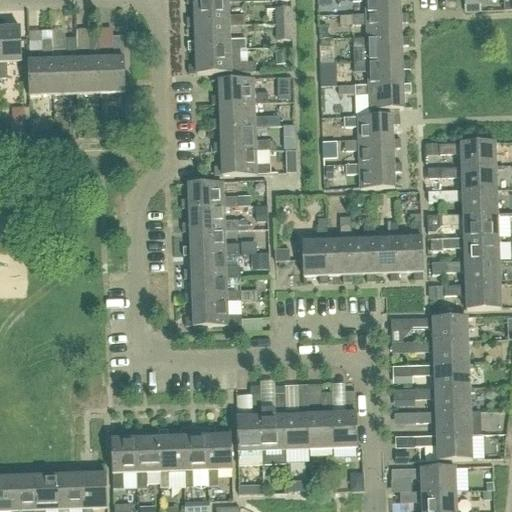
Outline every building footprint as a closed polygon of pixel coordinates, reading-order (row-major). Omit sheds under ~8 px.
[(401,17),(400,2),(408,2),(408,0),(352,0),(352,5),(366,4),(367,18),(401,17)] [(464,16),(479,15),(478,5),(468,1),(464,1),(464,16)] [(229,18),(229,5),(195,6),(195,7),(195,21),(187,21),(187,30),(196,30),(196,29),(230,28),(230,29),(246,28),(245,18),(229,18)] [(275,27),(291,26),(290,9),(275,10),(275,27)] [(353,28),(367,28),(367,41),(402,40),(401,26),(409,25),(409,16),(401,17),(367,18),(353,18),(353,28)] [(0,82),(7,82),(7,66),(22,65),(20,31),(5,32),(4,24),(0,23),(0,82)] [(291,43),(291,26),(275,27),(276,43),(291,43)] [(230,43),(230,29),(230,28),(196,29),(196,30),(196,44),(187,45),(188,54),(196,53),(230,52),(230,53),(246,52),(246,42),(230,43)] [(99,62),(101,97),(125,96),(124,62),(123,40),(112,40),(113,62),(100,63),(99,62)] [(410,48),(410,40),(402,40),(367,41),(353,41),(354,65),(368,64),(368,65),(402,64),(402,49),(410,48)] [(76,63),(77,63),(76,41),(65,42),(66,64),(53,64),(52,64),(53,98),(77,98),(76,63)] [(99,62),(100,63),(99,41),(89,41),(90,63),(77,63),(76,63),(77,98),(101,97),(99,62)] [(52,64),(53,64),(52,42),(42,43),(42,65),(28,65),(29,99),(53,98),(52,64)] [(231,66),(230,53),(230,52),(196,53),(197,68),(188,68),(188,77),(197,77),(197,78),(231,77),(231,76),(247,76),(247,65),(231,66)] [(403,88),(403,87),(403,72),(411,72),(410,63),(402,64),(368,65),(368,64),(354,65),(354,75),(369,75),(369,88),(369,89),(403,88)] [(212,100),(212,108),(220,108),(220,107),(255,106),(254,107),(269,107),(268,97),(254,97),(254,82),(219,83),(220,100),(212,100)] [(370,119),(370,113),(404,112),(404,96),(412,96),(411,86),(403,87),(403,88),(369,89),(369,88),(355,88),(356,120),(358,120),(358,119),(370,119)] [(255,120),(254,107),(255,106),(220,107),(220,108),(221,123),(213,123),(213,132),(221,132),(221,131),(255,130),(255,131),(269,131),(269,120),(255,120)] [(393,143),(393,142),(393,127),(401,127),(401,119),(392,119),(392,118),(370,119),(358,119),(358,120),(356,120),(344,120),(344,131),(358,131),(359,144),(393,143)] [(256,144),(255,131),(255,130),(221,131),(221,132),(221,147),(214,147),(214,156),(222,156),(256,154),(256,155),(270,154),(270,144),(256,144)] [(394,167),(394,166),(394,151),(401,151),(401,142),(393,142),(393,143),(359,144),(345,144),(345,155),(359,154),(360,167),(360,168),(394,167)] [(322,144),(323,161),(336,161),(335,143),(322,144)] [(462,171),(496,170),(495,146),(461,147),(439,148),(439,158),(462,157),(462,171)] [(438,158),(437,148),(426,149),(426,159),(438,158)] [(256,168),(256,155),(256,154),(222,156),(222,170),(214,170),(214,179),(222,179),(222,180),(257,178),(271,177),(270,167),(256,168)] [(360,168),(360,167),(346,167),(346,178),(360,177),(361,192),(395,191),(394,175),(402,175),(402,166),(394,166),(394,167),(360,168)] [(440,182),(462,182),(463,194),(463,195),(497,194),(496,170),(462,171),(440,171),(440,182)] [(428,183),(440,182),(440,181),(440,171),(428,172),(428,183)] [(182,203),(182,212),(189,212),(224,210),(224,211),(237,210),(237,200),(223,200),(223,186),(189,187),(189,202),(182,203)] [(464,219),(498,218),(497,194),(463,195),(463,194),(440,195),(441,205),(463,205),(464,218),(464,219)] [(224,224),(224,211),(224,210),(189,212),(190,226),(182,226),(183,236),(190,235),(225,234),(225,235),(238,234),(238,223),(224,224)] [(465,242),(499,241),(498,218),(464,219),(464,218),(441,219),(427,219),(428,235),(435,235),(441,228),(441,229),(464,228),(464,242),(465,242)] [(398,276),(399,276),(413,276),(414,284),(423,284),(423,275),(424,275),(422,241),(421,225),(411,226),(411,242),(398,242),(397,242),(398,276)] [(397,242),(398,242),(397,226),(387,227),(388,242),(375,243),(374,243),(375,277),(376,277),(390,277),(390,285),(399,284),(399,276),(398,276),(397,242)] [(374,243),(375,243),(374,227),(363,227),(364,243),(351,244),(350,244),(351,278),(367,277),(367,286),(376,285),(376,277),(375,277),(374,243)] [(350,244),(351,244),(350,228),(340,228),(340,244),(327,245),(326,245),(328,279),(343,278),(344,286),(352,286),(351,278),(350,244)] [(326,245),(327,245),(327,229),(316,229),(317,245),(302,246),(303,280),(320,279),(321,287),(328,287),(328,279),(326,245)] [(225,247),(225,235),(225,234),(190,235),(191,250),(183,250),(183,259),(191,259),(191,258),(226,257),(226,258),(239,257),(239,247),(225,247)] [(465,266),(499,265),(499,241),(465,242),(464,242),(432,243),(432,255),(442,255),(442,253),(465,252),(465,265),(465,266)] [(275,254),(275,266),(290,265),(289,253),(275,254)] [(226,271),(226,258),(226,257),(191,258),(191,259),(192,273),(184,274),(184,283),(192,282),(226,281),(226,282),(240,282),(240,270),(226,271)] [(466,290),(500,288),(499,265),(465,266),(465,265),(431,266),(432,278),(443,278),(443,276),(466,276),(466,289),(466,290)] [(240,294),(227,294),(226,282),(226,281),(192,282),(192,297),(185,297),(185,306),(193,306),(193,305),(227,304),(227,306),(241,305),(240,294)] [(466,290),(466,289),(443,289),(444,300),(466,299),(467,314),(501,313),(500,288),(466,290)] [(228,318),(227,306),(227,304),(193,305),(193,306),(193,321),(185,321),(186,331),(228,329),(242,328),(241,318),(228,318)] [(434,346),(468,344),(467,320),(433,321),(433,322),(411,323),(411,333),(433,332),(434,345),(434,346)] [(435,370),(469,368),(468,344),(434,346),(434,345),(412,346),(412,357),(434,356),(435,369),(435,370)] [(435,393),(469,392),(469,368),(435,370),(435,369),(413,370),(413,380),(435,379),(435,393)] [(242,379),(227,380),(229,404),(243,403),(242,379)] [(408,396),(408,386),(385,386),(386,396),(408,396)] [(285,420),(286,454),(310,453),(308,419),(310,419),(309,389),(298,390),(299,419),(286,420),(285,420)] [(262,455),(263,467),(287,466),(286,454),(285,420),(286,420),(285,390),(275,390),(275,413),(262,414),(263,420),(261,420),(262,455)] [(252,421),(236,421),(238,468),(263,467),(262,455),(261,420),(263,420),(262,414),(262,391),(251,391),(252,421)] [(436,417),(470,416),(469,392),(435,393),(413,393),(414,404),(436,403),(436,417)] [(332,418),(333,418),(332,396),(321,397),(322,418),(310,419),(308,419),(310,453),(333,452),(332,418)] [(332,418),(333,452),(358,451),(356,417),(355,396),(345,396),(346,417),(333,418),(332,418)] [(437,440),(471,439),(470,416),(436,417),(414,417),(415,428),(437,427),(437,440)] [(207,474),(208,490),(218,489),(218,473),(232,473),(231,438),(216,439),(215,431),(206,431),(206,439),(208,474),(207,474)] [(194,474),(207,474),(208,474),(206,439),(192,440),(192,432),(182,432),(183,440),(184,475),(184,491),(195,490),(194,474)] [(183,440),(168,441),(168,433),(159,433),(159,441),(160,441),(161,475),(160,475),(161,491),(171,491),(171,475),(184,475),(183,440)] [(136,442),(121,442),(121,434),(111,435),(112,443),(111,443),(112,477),(113,477),(114,493),(124,493),(124,477),(136,476),(137,476),(136,442)] [(160,441),(159,441),(145,441),(144,434),(135,434),(136,442),(137,476),(136,476),(137,492),(148,492),(147,476),(160,475),(161,475),(160,441)] [(437,440),(415,441),(415,451),(438,450),(438,465),(472,464),(471,439),(437,440)] [(83,511),(96,511),(108,511),(107,478),(91,478),(91,470),(82,471),(82,479),(82,478),(83,511)] [(422,496),(456,495),(455,470),(421,471),(421,472),(391,473),(392,484),(421,483),(422,496)] [(83,511),(82,478),(82,479),(68,479),(67,471),(58,471),(58,479),(59,479),(59,511),(83,511)] [(59,511),(59,479),(58,479),(44,480),(43,472),(34,472),(35,481),(35,480),(36,511),(59,511)] [(36,511),(35,480),(35,481),(20,481),(20,473),(11,473),(11,482),(12,511),(36,511)] [(12,511),(11,482),(0,481),(0,511),(12,511)] [(287,495),(298,495),(297,488),(301,483),(287,484),(287,495)] [(249,488),(249,498),(263,498),(263,488),(249,488)] [(456,511),(456,495),(422,496),(400,497),(400,507),(422,506),(422,511),(456,511)]
